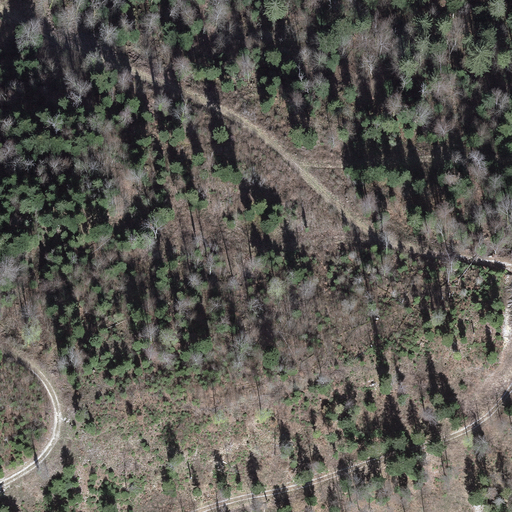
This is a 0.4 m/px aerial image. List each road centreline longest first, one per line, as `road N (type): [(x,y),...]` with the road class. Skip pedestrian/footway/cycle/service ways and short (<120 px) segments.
road 1 (track): [(0,6),(47,36),(238,120),(372,235),(421,256),(511,265)]
road 2 (track): [(511,390),(466,428),(207,511)]
road 3 (track): [(511,154),(293,163)]
road 4 (track): [(333,0),(511,99)]
